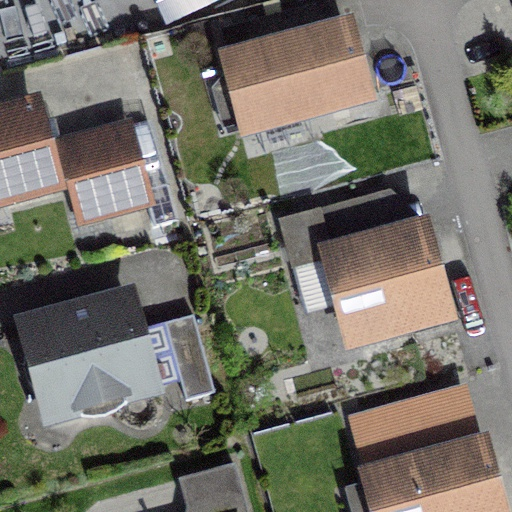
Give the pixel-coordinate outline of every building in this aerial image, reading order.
[(336,25),(211,60),(235,146),(360,111),(336,25)] [(24,107),(0,113),(0,212),(50,198),(38,156),(24,107)] [(122,130),(38,156),(50,198),(63,194),(75,237),(147,215),(122,130)] [(445,337),(417,228),(382,236),(370,190),(272,215),(285,267),(319,259),(345,362),(445,337)] [(186,329),(131,346),(117,299),(13,329),(45,440),(150,410),(147,400),(163,395),(170,415),(209,403),(186,329)] [(491,511),(472,437),(350,469),(360,511),(491,511)] [(180,511),(238,511),(228,475),(174,490),(180,511)]
